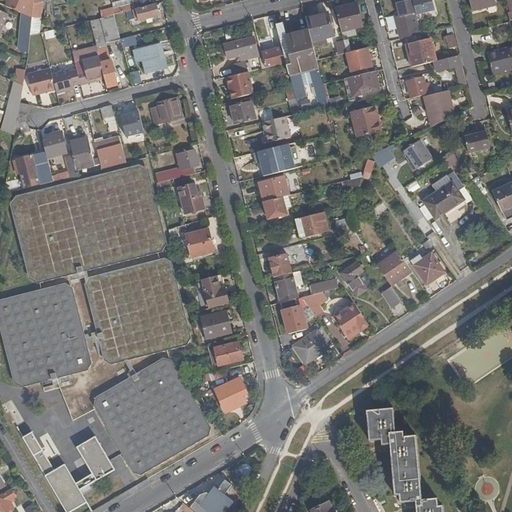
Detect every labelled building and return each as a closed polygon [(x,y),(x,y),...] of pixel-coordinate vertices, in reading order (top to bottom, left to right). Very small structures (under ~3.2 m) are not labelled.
[(7,0),(4,6),(22,14),(31,18),(32,4),(32,0),(7,0)] [(101,17),(114,14),(132,9),(135,9),(134,7),(151,2),(150,0),(132,0),(133,2),(112,8),(99,12),(101,17)] [(121,0),(111,3),(112,8),(133,2),(132,0),(121,0)] [(415,13),(412,0),(410,0),(398,3),(401,17),(396,18),(402,40),(420,35),(415,14),(415,13)] [(431,0),(412,0),(415,13),(434,9),(431,0)] [(497,5),(495,0),(469,0),(473,12),(497,5)] [(32,4),(31,18),(40,18),(41,2),(32,4)] [(160,15),(157,3),(135,9),(132,9),(134,17),(137,16),(138,21),(160,15)] [(357,4),(336,9),(342,31),(362,26),(357,4)] [(0,35),(9,15),(0,11),(0,35)] [(24,52),(28,54),(29,44),(30,36),(31,18),(22,14),(18,50),(24,52)] [(101,17),(89,20),(99,57),(104,76),(105,79),(107,88),(117,85),(111,60),(109,60),(104,41),(107,40),(108,42),(120,39),(114,14),(101,17)] [(329,14),(307,19),(309,29),(312,42),(326,38),(335,36),(329,14)] [(391,16),(385,17),(387,29),(393,28),(391,16)] [(40,18),(31,18),(30,36),(39,33),(40,18)] [(312,42),(309,29),(286,34),(283,23),(277,25),(283,48),(287,62),(293,87),(296,101),(308,98),(302,72),(313,69),(316,83),(322,82),(317,61),(314,48),(312,42)] [(46,31),(46,39),(56,38),(55,30),(46,31)] [(30,36),(29,44),(33,45),(33,41),(43,38),(41,33),(39,33),(30,36)] [(458,47),(455,34),(447,36),(450,49),(452,48),(458,47)] [(328,44),(326,38),(312,42),(314,48),(328,44)] [(257,51),(254,39),(226,46),(229,58),(257,51)] [(410,55),(413,68),(435,62),(437,62),(431,40),(410,45),(412,54),(410,55)] [(337,43),(340,55),(347,53),(344,41),(337,43)] [(158,60),(160,59),(156,46),(140,50),(146,74),(161,70),(158,60)] [(461,56),(458,47),(452,48),(455,58),(460,56),(461,56)] [(511,68),(511,47),(488,54),(493,73),(511,68)] [(264,50),(261,50),(262,53),(266,68),(287,62),(283,48),(265,52),(264,50)] [(367,48),(347,53),(352,72),(372,67),(367,48)] [(457,67),(462,86),(467,84),(460,56),(455,58),(437,62),(435,62),(437,72),(457,67)] [(77,71),(80,84),(81,85),(89,83),(88,80),(104,76),(99,57),(83,61),(85,70),(77,71)] [(249,72),(250,72),(247,63),(235,66),(237,75),(249,72)] [(24,85),(26,70),(18,68),(15,83),(18,84),(23,86),(24,85)] [(52,74),(50,68),(27,74),(32,96),(56,90),(52,74)] [(56,90),(57,94),(74,89),(73,85),(80,84),(77,71),(77,69),(70,71),(69,69),(52,74),(56,90)] [(131,72),(134,85),(143,83),(141,70),(131,72)] [(237,75),(228,77),(234,99),(254,93),(249,72),(237,75)] [(374,72),(349,78),(354,96),(379,90),(374,72)] [(420,95),(420,96),(428,94),(425,84),(429,83),(428,80),(424,81),(423,78),(408,82),(412,97),(420,95)] [(8,107),(18,111),(20,103),(23,86),(18,84),(15,83),(15,82),(8,107)] [(299,113),(296,101),(293,87),(286,88),(293,115),(299,113)] [(426,97),(433,127),(435,126),(454,116),(449,92),(426,97)] [(329,109),(341,106),(339,97),(327,100),(329,106),(329,109)] [(181,117),(178,106),(174,107),(172,99),(157,103),(158,111),(152,112),(154,124),(181,117)] [(252,102),(232,107),(236,124),(257,119),(252,102)] [(117,129),(111,105),(101,108),(104,122),(109,121),(112,131),(117,129)] [(382,132),(375,106),(351,113),(358,138),(382,132)] [(0,129),(14,136),(14,134),(17,122),(18,111),(8,107),(5,120),(0,118),(0,129)] [(31,110),(18,111),(17,122),(26,122),(26,121),(31,110)] [(128,144),(145,140),(138,111),(131,113),(131,111),(131,110),(126,111),(126,114),(121,116),(126,136),(127,136),(128,144)] [(286,117),(264,122),(269,143),(292,137),(286,117)] [(30,129),(26,122),(17,122),(14,134),(30,129)] [(47,141),(43,142),(47,157),(66,152),(61,132),(46,136),(47,141)] [(491,148),(487,132),(466,138),(469,154),(491,148)] [(119,137),(95,143),(101,168),(108,167),(126,162),(123,152),(119,137)] [(76,139),(68,140),(73,161),(76,170),(81,169),(98,165),(96,159),(92,160),(87,138),(77,141),(76,139)] [(433,159),(421,140),(404,151),(405,154),(410,161),(409,162),(415,171),(433,159)] [(372,155),(381,168),(396,157),(391,150),(398,146),(396,144),(372,155)] [(159,147),(148,150),(150,156),(160,153),(159,147)] [(266,176),(285,171),(279,147),(260,152),(266,176)] [(180,169),(154,176),(156,183),(161,182),(167,181),(195,174),(193,167),(199,165),(195,151),(177,155),(180,169)] [(20,172),(25,188),(39,184),(32,155),(20,158),(24,171),(20,172)] [(444,162),(448,168),(459,161),(455,155),(444,162)] [(69,171),(52,176),(53,181),(77,175),(76,170),(73,161),(67,162),(69,171)] [(373,162),(369,161),(363,177),(369,179),(373,162)] [(162,252),(167,243),(148,169),(139,165),(16,196),(10,205),(29,278),(38,284),(162,252)] [(260,184),(264,202),(289,196),(284,177),(260,184)] [(358,190),(362,177),(344,182),(346,190),(353,189),(354,192),(358,190)] [(425,202),(437,219),(445,213),(447,217),(467,204),(464,200),(447,177),(432,186),(437,193),(425,202)] [(410,193),(419,186),(414,180),(405,186),(410,193)] [(503,212),(511,208),(511,183),(494,192),(503,212)] [(196,192),(194,184),(178,188),(185,214),(204,209),(200,191),(196,192)] [(289,196),(264,202),(268,219),(287,214),(284,203),(290,201),(289,196)] [(324,213),(296,220),(301,238),(329,231),(324,213)] [(336,223),(340,234),(354,230),(348,222),(349,219),(336,223)] [(215,252),(209,229),(186,235),(192,258),(215,252)] [(403,279),(412,272),(399,252),(378,266),(382,272),(391,285),(401,278),(403,279)] [(446,273),(433,253),(423,260),(420,256),(412,262),(428,286),(446,273)] [(270,259),(274,277),(291,273),(286,255),(270,259)] [(111,365),(186,345),(191,338),(172,262),(164,259),(89,277),(84,285),(104,360),(111,365)] [(364,271),(358,263),(342,274),(357,296),(367,290),(358,276),(364,271)] [(274,277),(279,296),(297,292),(292,273),(291,273),(274,277)] [(229,304),(221,275),(197,281),(205,310),(229,304)] [(325,292),(339,288),(337,281),(311,288),(313,295),(325,292)] [(56,378),(88,371),(92,363),(72,288),(65,284),(0,299),(0,328),(14,383),(22,387),(42,382),(43,388),(58,384),(56,378)] [(393,308),(402,302),(392,286),(382,293),(393,308)] [(279,296),(281,303),(299,299),(297,292),(279,296)] [(330,299),(325,292),(313,295),(303,298),(314,314),(315,316),(323,311),(320,306),(330,299)] [(362,332),(371,326),(356,304),(337,317),(350,336),(361,329),(362,332)] [(207,339),(232,333),(226,311),(201,317),(207,339)] [(315,316),(314,314),(308,318),(313,326),(319,322),(315,316)] [(307,364),(335,345),(323,327),(295,347),(307,364)] [(352,339),(362,332),(361,329),(350,336),(352,339)] [(243,360),(239,342),(215,349),(219,366),(243,360)] [(215,349),(209,350),(213,368),(219,366),(215,349)] [(134,473),(141,475),(208,436),(211,427),(171,360),(162,358),(96,398),(94,406),(134,473)] [(244,368),(234,371),(236,378),(246,375),(244,368)] [(206,382),(222,376),(219,370),(203,376),(206,382)] [(247,393),(240,380),(217,392),(224,405),(229,403),(232,409),(245,403),(242,396),(247,393)] [(393,409),(368,412),(370,441),(382,440),(382,445),(391,444),(395,496),(400,496),(401,503),(416,502),(417,511),(443,511),(443,506),(438,506),(438,499),(423,501),(416,436),(404,438),(403,432),(396,432),(393,409)] [(79,488),(93,480),(115,469),(94,435),(76,447),(91,473),(76,483),(64,463),(54,469),(31,431),(22,437),(66,511),(70,511),(87,503),(82,494),(79,488)] [(193,492),(190,490),(179,496),(181,499),(183,497),(201,511),(202,511),(224,486),(229,490),(234,484),(222,474),(216,478),(203,493),(198,488),(193,492)] [(96,486),(93,480),(79,488),(82,494),(96,486)] [(0,511),(8,511),(15,509),(10,501),(16,497),(11,490),(0,496),(0,503),(0,511)] [(333,509),(329,502),(312,511),(336,511),(334,509),(333,509)] [(183,511),(193,511),(182,503),(178,508),(183,511)]
